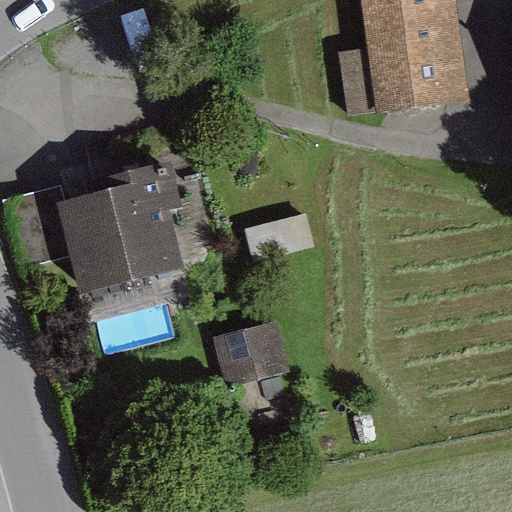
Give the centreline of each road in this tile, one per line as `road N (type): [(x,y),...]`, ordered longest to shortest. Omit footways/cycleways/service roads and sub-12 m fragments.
road 1 (track): [(0,120),(88,93),(138,92),(511,157)]
road 2 (unclassified): [(0,363),(49,511)]
